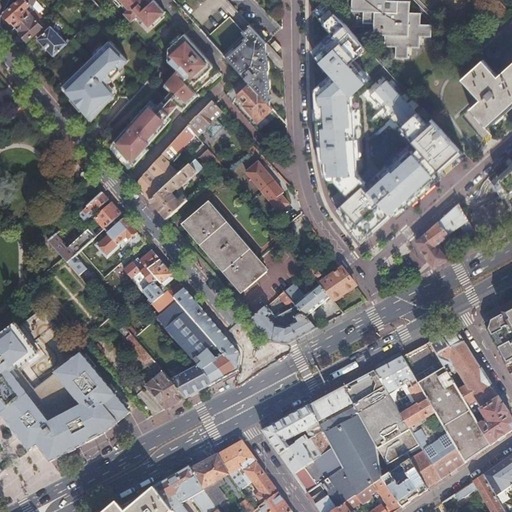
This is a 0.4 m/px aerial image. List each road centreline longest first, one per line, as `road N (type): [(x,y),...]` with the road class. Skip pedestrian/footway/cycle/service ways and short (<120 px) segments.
road 1 (residential): [(270,373),(0,54)]
road 2 (residential): [(295,0),(298,158),(311,210),(363,273)]
road 3 (primary): [(243,420),(437,316)]
road 4 (primary): [(71,511),(243,420)]
road 5 (primary): [(229,397),(67,490)]
road 6 (residential): [(511,141),(412,230)]
road 7 (primary): [(387,314),(270,373)]
road 8 (residential): [(412,511),(511,444)]
